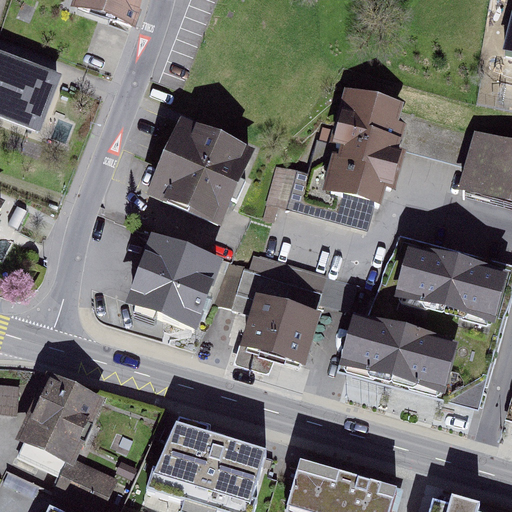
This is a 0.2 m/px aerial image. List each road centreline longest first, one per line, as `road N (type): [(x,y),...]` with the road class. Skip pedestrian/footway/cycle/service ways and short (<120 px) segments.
road 1 (secondary): [(49,347),(432,462)]
road 2 (residential): [(49,347),(82,220),(162,0)]
